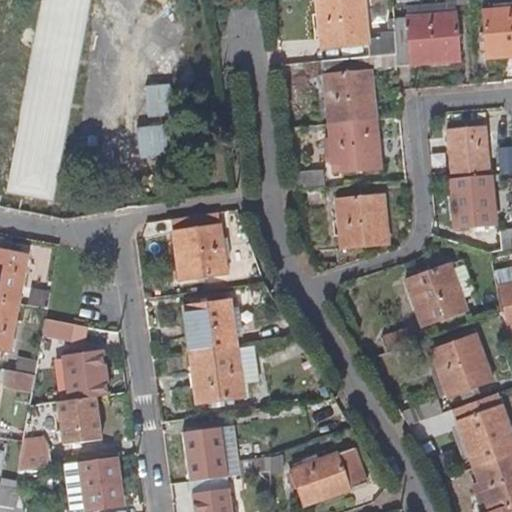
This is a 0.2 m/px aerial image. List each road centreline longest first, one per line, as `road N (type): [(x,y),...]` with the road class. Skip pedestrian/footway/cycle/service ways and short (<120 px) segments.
road 1 (residential): [(511,98),(408,108),(419,227),(408,253),(297,295)]
road 2 (residential): [(158,511),(118,225)]
road 3 (residential): [(420,511),(297,295)]
road 4 (residential): [(261,200),(244,47)]
road 5 (unclassified): [(261,200),(118,225)]
